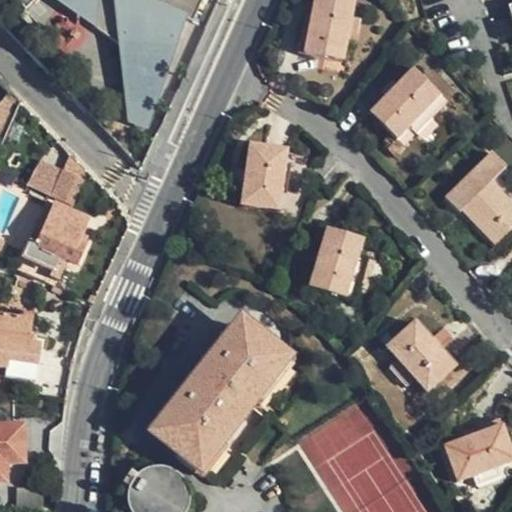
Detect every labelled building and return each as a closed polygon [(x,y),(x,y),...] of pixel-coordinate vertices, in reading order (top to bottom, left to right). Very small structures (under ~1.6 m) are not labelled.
[(9,0),(26,16),(41,0),(143,0),(164,9),(188,21),(198,0),(9,0)] [(158,22),(109,0),(88,0),(78,25),(124,45),(123,99),(149,109),(177,31),(158,22)] [(109,0),(158,22),(164,9),(143,0),(109,0)] [(215,0),(198,0),(188,21),(203,27),(215,0)] [(333,0),(316,0),(313,19),(309,40),(300,37),(296,55),(342,63),(353,4),(333,0)] [(309,40),(313,19),(305,18),(300,37),(309,40)] [(432,128),(446,115),(410,81),(368,124),(396,150),(425,121),(432,128)] [(0,137),(2,139),(21,101),(4,93),(0,101),(0,137)] [(121,121),(142,128),(149,109),(123,99),(121,121)] [(276,215),(286,155),(247,149),(238,208),(276,215)] [(40,158),(28,187),(74,207),(87,177),(40,158)] [(460,222),(463,220),(468,215),(477,223),(470,229),(494,252),(511,235),(511,219),(488,194),(505,177),(491,162),(445,208),(460,222)] [(75,252),(89,219),(52,204),(32,249),(76,269),(82,255),(75,252)] [(468,215),(463,220),(470,229),(477,223),(468,215)] [(351,290),(362,248),(325,237),(309,299),(354,312),(359,292),(351,290)] [(34,368),(38,344),(26,343),(29,317),(0,314),(0,370),(3,371),(4,363),(34,368)] [(384,354),(395,367),(414,389),(425,401),(452,375),(411,330),(384,354)] [(256,408),(250,401),(280,365),(240,331),(220,357),(209,370),(205,367),(189,386),(193,390),(183,402),(158,434),(196,466),(216,443),(222,448),(256,408)] [(414,389),(395,367),(387,374),(407,395),(414,389)] [(511,466),(497,422),(479,429),(483,438),(466,444),(442,453),(455,487),(511,467),(511,466)] [(23,466),(22,424),(0,425),(0,485),(4,485),(4,466),(23,466)] [(483,438),(479,429),(462,435),(466,444),(483,438)] [(192,511),(198,510),(175,460),(124,484),(136,511),(192,511)]
